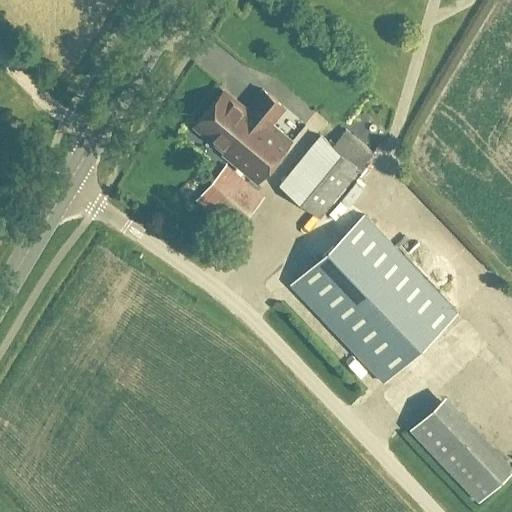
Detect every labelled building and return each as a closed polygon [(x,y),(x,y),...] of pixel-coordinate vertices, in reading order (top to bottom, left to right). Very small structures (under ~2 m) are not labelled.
[(267,129),(271,124),(284,109),(262,90),(245,111),(267,129)] [(267,129),(245,111),(223,92),(195,126),(225,151),(222,155),(257,184),(292,142),(271,124),(267,129)] [(361,169),(375,153),(347,131),(333,146),(320,136),(279,186),(320,221),(362,170),(361,169)] [(234,235),(266,197),(228,165),(196,202),(234,235)] [(360,197),(371,210),(389,195),(378,182),(360,197)] [(384,384),(458,314),(365,216),(292,286),(384,384)] [(474,269),(467,275),(480,290),(487,283),(474,269)] [(508,474),(439,401),(410,429),(479,502),(508,474)]
